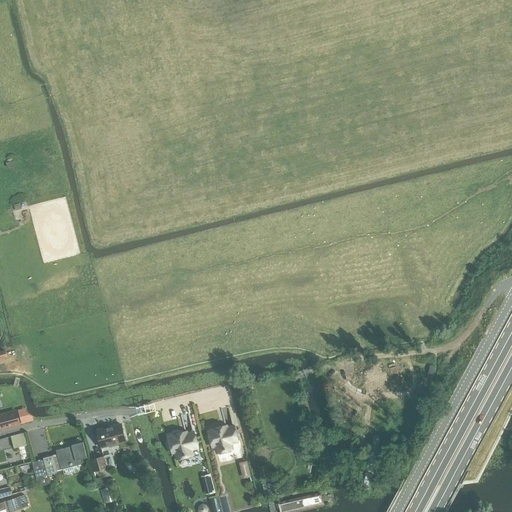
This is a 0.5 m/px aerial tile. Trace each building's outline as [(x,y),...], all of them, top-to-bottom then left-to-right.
[(24,408),(17,410),(21,423),(29,421),(28,418),(25,408),(24,408)] [(0,429),(20,424),(16,410),(0,414),(0,429)] [(117,442),(126,440),(121,424),(96,431),(100,447),(109,444),(109,447),(118,445),(117,442)] [(209,434),(208,437),(209,442),(211,443),(212,446),(215,445),(217,452),(232,448),(230,442),(239,440),(235,425),(227,428),(226,425),(225,426),(221,427),(219,427),(218,426),(214,427),(213,429),(211,429),(211,431),(208,431),(209,434)] [(169,440),(168,443),(169,448),(172,449),(172,452),(175,451),(177,458),(192,454),(190,449),(197,447),(194,432),(187,434),(182,435),(181,433),(182,433),(181,433),(179,433),(178,432),(174,433),(173,435),(171,435),(171,436),(168,437),(169,440)] [(24,433),(11,436),(12,442),(14,448),(27,445),(26,438),(24,433)] [(38,486),(51,483),(49,474),(56,473),(55,471),(81,464),(79,459),(87,457),(83,442),(71,445),(72,446),(68,447),(68,446),(62,448),(60,449),(57,450),(58,453),(51,455),(43,458),(43,459),(32,462),(34,471),(38,486)] [(92,472),(107,468),(104,456),(89,460),(92,472)] [(271,478),(268,464),(258,466),(261,480),(271,478)] [(241,472),(242,478),(251,476),(249,470),(241,472)] [(210,473),(202,475),(206,492),(214,490),(210,473)] [(0,489),(0,496),(11,494),(10,487),(0,489)] [(9,511),(28,506),(24,495),(6,501),(9,511)] [(230,511),(226,495),(219,497),(222,511),(230,511)] [(219,511),(216,498),(209,499),(211,511),(219,511)] [(279,511),(309,511),(321,510),(319,498),(278,504),(279,511)]
